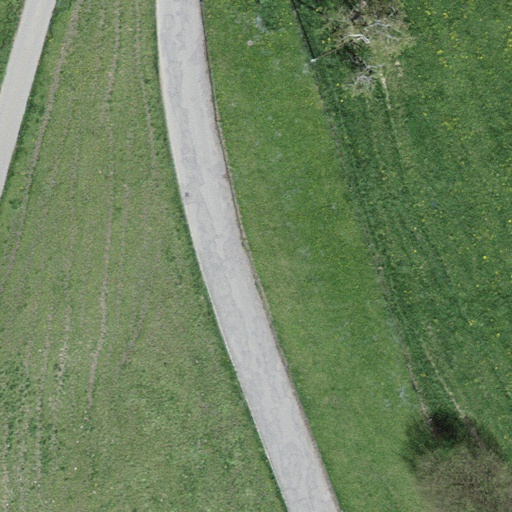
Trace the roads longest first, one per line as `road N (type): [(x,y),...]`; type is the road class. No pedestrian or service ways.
road 1 (unclassified): [(179,0),(185,86),(218,244),(312,511)]
road 2 (unclassified): [(0,145),(42,0)]
